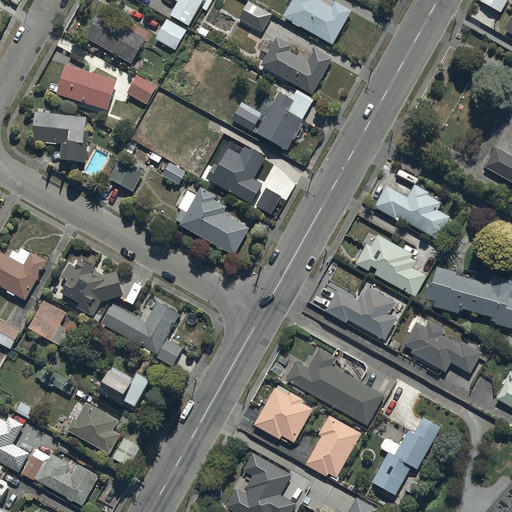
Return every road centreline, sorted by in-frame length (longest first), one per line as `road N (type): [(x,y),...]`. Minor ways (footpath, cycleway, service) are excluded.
road 1 (tertiary): [(438,0),(261,317)]
road 2 (residential): [(261,317),(28,193),(0,156)]
road 3 (tertiary): [(261,317),(151,511)]
